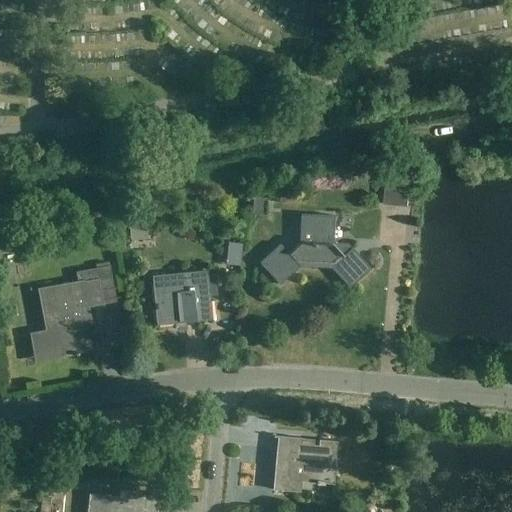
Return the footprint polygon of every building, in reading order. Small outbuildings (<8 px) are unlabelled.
[(411,182),(386,180),(384,205),(409,207),(411,182)] [(350,287),(372,267),(353,247),(344,255),(334,244),(335,216),(301,214),(300,241),(289,252),(281,244),(261,263),(281,285),(301,266),(332,268),(350,287)] [(228,241),(226,263),(242,264),(244,243),(228,241)] [(110,266),(76,272),(78,281),(37,288),(50,358),(75,354),(75,355),(80,355),(79,353),(97,349),(89,307),(104,304),(99,279),(112,277),(110,266)] [(187,327),(186,322),(212,320),(210,291),(218,290),(218,283),(209,284),(208,271),(154,277),(157,304),(155,304),(156,310),(157,309),(159,325),(176,323),(177,328),(187,327)] [(326,485),(326,483),(335,484),(339,441),(274,435),(274,437),(278,437),(274,490),(302,492),(303,481),(317,483),(317,484),(326,485)] [(135,511),(137,498),(127,497),(91,493),(88,511),(135,511)]
